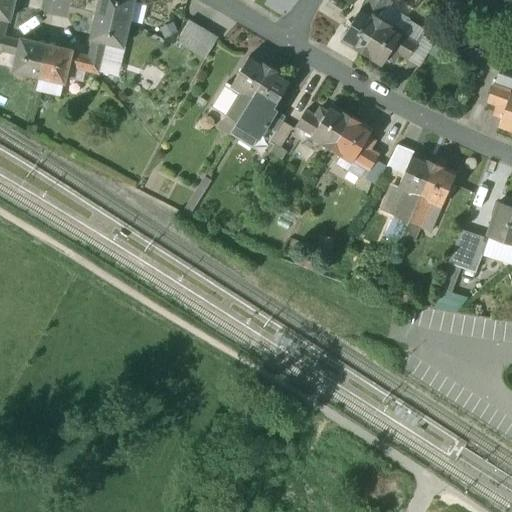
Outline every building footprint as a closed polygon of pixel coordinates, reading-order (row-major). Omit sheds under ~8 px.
[(14,0),(0,0),(0,18),(8,21),(9,21),(14,0)] [(100,0),(97,14),(129,22),(129,21),(134,2),(134,0),(100,0)] [(368,0),(363,8),(376,16),(379,12),(380,13),(388,0),(368,0)] [(145,5),(134,2),(129,21),(140,24),(145,5)] [(347,47),(350,44),(362,52),(382,20),(376,16),(363,8),(361,7),(347,30),(343,29),(339,29),(335,31),(333,34),(331,37),(332,41),(333,45),(336,47),(340,49),(344,49),(347,47)] [(129,22),(97,14),(91,40),(94,40),(107,43),(123,47),(129,22)] [(401,31),(382,20),(362,52),(381,64),(390,50),(398,54),(399,52),(408,57),(417,43),(400,33),(401,31)] [(217,38),(188,21),(177,40),(206,57),(217,38)] [(21,42),(4,37),(0,39),(0,50),(18,55),(21,42)] [(47,45),(21,39),(21,42),(18,55),(14,72),(39,78),(47,45)] [(107,43),(94,40),(89,57),(94,66),(100,68),(107,43)] [(73,51),(47,45),(39,78),(66,84),(70,67),(73,53),(73,51)] [(500,45),(488,65),(499,71),(510,51),(500,45)] [(89,57),(73,53),(70,67),(99,74),(100,68),(94,66),(89,57)] [(249,54),(231,84),(238,89),(252,98),(274,61),(263,54),(260,60),(249,54)] [(282,66),(274,61),(252,98),(272,110),(274,108),(291,79),(278,72),(282,66)] [(231,84),(224,81),(210,104),(224,113),(238,89),(231,84)] [(510,91),(491,84),(486,100),(496,104),(495,106),(503,108),(497,125),(511,129),(511,89),(510,89),(510,91)] [(238,89),(224,113),(226,114),(237,121),(252,98),(238,89)] [(272,110),(252,98),(237,121),(246,127),(259,135),(265,126),(275,110),(275,109),(274,108),(272,110)] [(352,117),(331,104),(322,118),(314,113),(313,115),(305,110),(296,125),(312,135),(311,137),(332,150),(352,117)] [(285,117),(275,110),(265,126),(275,133),(285,117)] [(226,114),(219,126),(230,133),(237,121),(226,114)] [(371,129),(352,117),(332,150),(351,162),(353,159),(369,169),(378,154),(371,150),(372,148),(363,143),(371,129)] [(246,127),(237,121),(230,133),(239,138),(246,127)] [(282,122),(270,142),(274,144),(280,148),(292,128),(282,122)] [(280,148),(274,144),(270,152),(281,159),(285,151),(280,148)] [(397,145),(386,167),(403,173),(413,153),(413,152),(397,145)] [(427,152),(424,159),(413,153),(403,173),(398,186),(407,190),(420,196),(438,156),(427,152)] [(447,160),(438,156),(420,196),(431,201),(441,205),(455,173),(444,167),(447,160)] [(398,186),(393,184),(382,210),(395,217),(407,190),(398,186)] [(420,196),(407,190),(395,217),(408,223),(420,196)] [(420,196),(408,223),(420,227),(431,201),(420,196)] [(511,205),(498,200),(486,234),(511,242),(511,205)] [(373,209),(362,238),(380,245),(392,216),(373,209)] [(487,238),(461,230),(448,263),(475,272),(487,238)]
